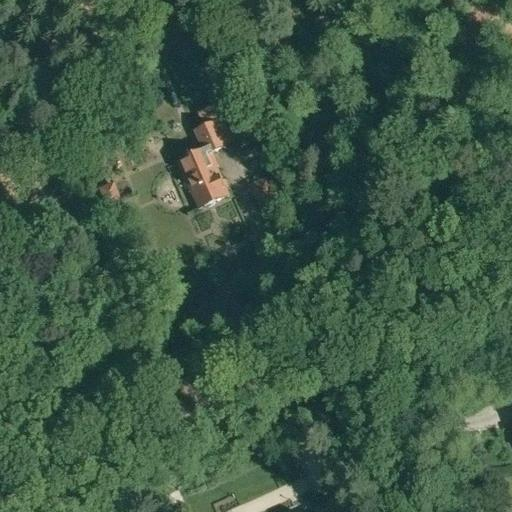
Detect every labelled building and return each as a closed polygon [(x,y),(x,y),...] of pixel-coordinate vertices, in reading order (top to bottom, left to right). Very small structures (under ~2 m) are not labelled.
[(205,67),(211,84),(227,78),(221,61),(205,67)] [(214,206),(215,202),(228,197),(211,155),(229,148),(229,146),(241,141),(224,102),(197,113),(204,128),(196,131),(205,152),(179,164),(200,209),(204,207),(208,209),(214,206)] [(249,187),(261,214),(282,205),(270,177),(249,187)] [(97,189),(105,209),(121,203),(113,183),(97,189)] [(279,242),(299,235),(290,210),(271,217),(279,242)] [(239,242),(247,225),(229,216),(220,233),(239,242)]
